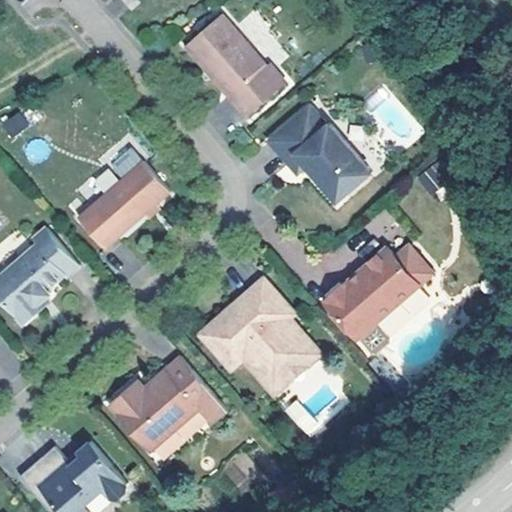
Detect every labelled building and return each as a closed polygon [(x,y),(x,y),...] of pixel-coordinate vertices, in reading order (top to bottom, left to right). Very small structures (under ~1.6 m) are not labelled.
[(140,1),(138,0),(124,0),(132,8),(140,1)] [(265,64),(220,12),(184,43),(223,87),(247,114),(285,81),(268,61),(265,64)] [(309,101),(268,138),(298,172),(307,164),(309,162),(312,165),(316,169),(314,171),(338,199),(372,168),(329,119),(327,121),(309,101)] [(12,138),(30,125),(19,111),(1,124),(12,138)] [(171,189),(145,159),(80,216),(106,247),(147,212),(152,206),(158,202),(171,189)] [(309,162),(307,164),(314,171),(316,169),(312,165),(309,162)] [(161,205),(158,202),(152,206),(147,212),(150,215),(161,205)] [(79,261),(46,224),(33,235),(37,240),(0,272),(0,292),(24,320),(42,304),(38,300),(41,297),(45,293),(50,289),(46,285),(63,270),(65,273),(79,261)] [(434,269),(410,241),(396,252),(388,243),(363,264),(366,268),(351,281),(348,277),(326,296),(358,335),(434,269)] [(366,268),(363,264),(354,272),(348,277),(351,281),(366,268)] [(297,309),(265,273),(240,294),(241,296),(245,299),(241,303),(237,306),(234,303),(214,320),(218,324),(205,334),(224,355),(236,345),(248,359),(269,383),(287,368),(285,366),(298,354),(306,364),(320,351),(305,334),(307,332),(292,313),(297,309)] [(49,297),(45,293),(41,297),(38,300),(42,304),(49,297)] [(245,299),(241,296),(234,303),(237,306),(241,303),(245,299)] [(378,318),(358,335),(371,349),(376,349),(390,337),(390,332),(378,318)] [(218,324),(214,320),(202,331),(205,334),(218,324)] [(248,359),(236,345),(224,355),(236,369),(248,359)] [(128,386),(110,402),(151,448),(200,405),(213,420),(228,407),(180,354),(145,385),(140,389),(134,394),(128,386)] [(306,364),(298,354),(285,366),(287,368),(269,383),(275,390),(306,364)] [(145,385),(138,378),(128,386),(134,394),(140,389),(145,385)] [(128,481),(91,439),(80,449),(83,452),(78,457),(72,462),(52,440),(17,470),(50,508),(57,502),(65,511),(87,511),(90,510),(84,503),(104,486),(112,495),(120,495),(129,489),(128,481)] [(243,451),(221,466),(235,487),(257,472),(243,451)]
